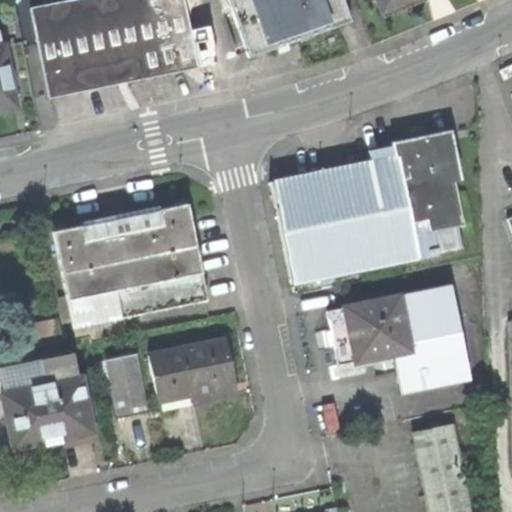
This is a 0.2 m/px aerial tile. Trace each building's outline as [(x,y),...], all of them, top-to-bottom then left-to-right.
[(76,0),(30,9),(47,96),(111,84),(195,67),(181,0),(76,0)] [(294,42),(350,22),(341,0),(225,0),(246,59),(294,42)] [(375,0),(380,10),(406,0),(375,0)] [(0,108),(13,106),(9,85),(18,82),(10,47),(0,48),(0,108)] [(503,79),(511,74),(511,65),(511,63),(498,68),(503,79)] [(412,256),(458,246),(444,179),(455,176),(446,132),(391,143),(392,146),(366,152),(368,162),(318,172),(267,183),(288,283),(301,280),(412,256)] [(120,316),(203,299),(198,273),(200,273),(183,195),(112,210),(48,224),(65,301),(66,301),(71,326),(120,316)] [(415,268),(412,256),(301,280),(304,293),(415,268)] [(396,392),(466,376),(447,285),(325,311),(331,342),(336,363),(387,352),(396,392)] [(124,335),(120,316),(71,326),(74,340),(87,338),(88,343),(124,335)] [(38,334),(58,333),(57,319),(37,321),(38,334)] [(148,354),(158,408),(227,394),(224,377),(221,361),(227,360),(223,340),(148,354)] [(132,353),(104,359),(111,391),(116,416),(117,417),(145,411),(132,353)] [(52,439),(89,431),(86,415),(92,414),(87,392),(82,394),(79,378),(75,379),(70,354),(2,368),(7,393),(1,395),(12,447),(52,439)] [(105,418),(116,416),(111,391),(99,394),(105,418)] [(468,511),(466,495),(469,495),(467,488),(464,489),(451,424),(411,432),(422,483),(427,511),(468,511)]
